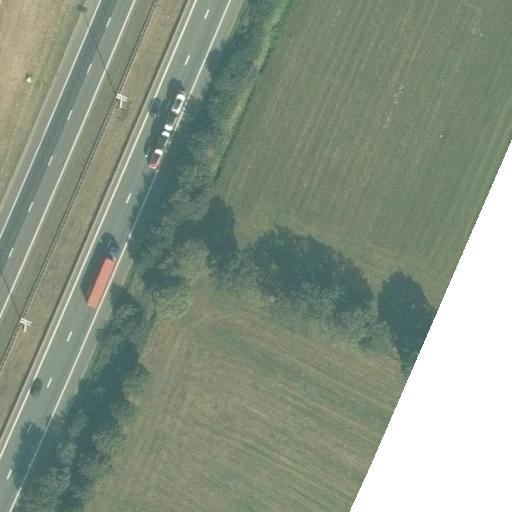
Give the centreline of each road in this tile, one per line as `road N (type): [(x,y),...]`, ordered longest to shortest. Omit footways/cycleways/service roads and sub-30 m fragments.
road 1 (motorway): [(0,482),(208,0)]
road 2 (motorway): [(115,0),(0,275)]
